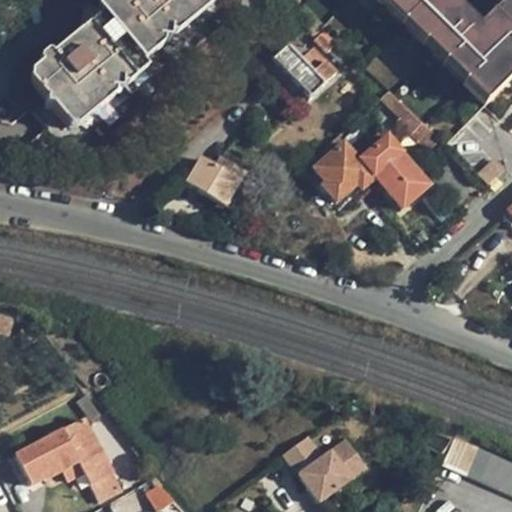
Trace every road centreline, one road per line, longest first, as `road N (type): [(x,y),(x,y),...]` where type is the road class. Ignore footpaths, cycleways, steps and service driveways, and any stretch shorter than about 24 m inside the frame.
road 1 (residential): [(0,208),(320,283),(391,311)]
road 2 (residential): [(511,192),(391,311)]
road 3 (residential): [(391,311),(511,358)]
